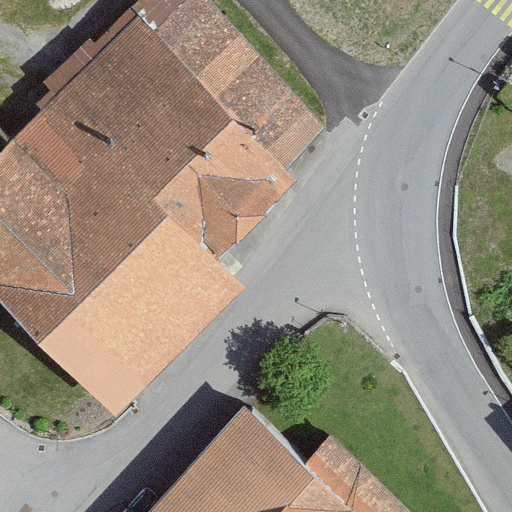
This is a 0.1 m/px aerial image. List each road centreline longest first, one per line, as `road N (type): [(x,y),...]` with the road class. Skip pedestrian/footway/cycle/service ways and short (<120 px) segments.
road 1 (residential): [(53,510),(106,474),(397,191)]
road 2 (residential): [(397,191),(410,297),(511,479)]
road 3 (residential): [(397,191),(412,129),(499,0)]
road 4 (unknown): [(271,0),(311,43),(422,111)]
